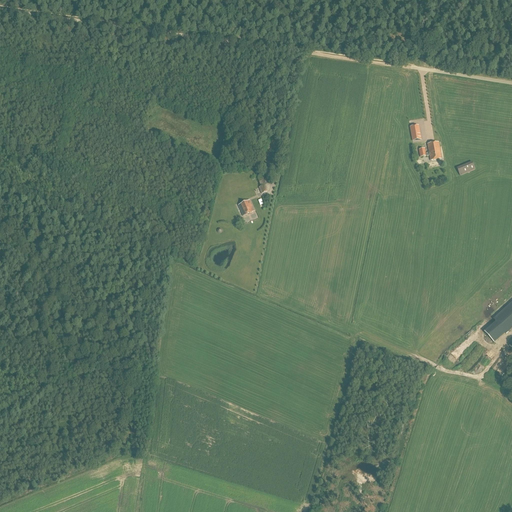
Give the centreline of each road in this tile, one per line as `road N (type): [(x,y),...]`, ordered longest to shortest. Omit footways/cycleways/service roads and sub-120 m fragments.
road 1 (track): [(0,9),(247,43)]
road 2 (track): [(247,43),(411,68)]
